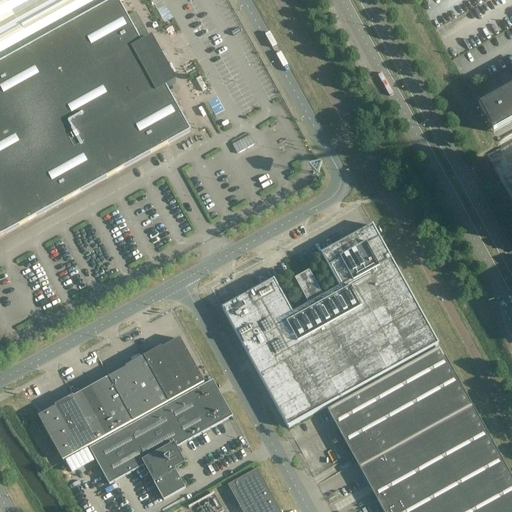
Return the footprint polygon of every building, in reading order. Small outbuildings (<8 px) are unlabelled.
[(0,0),(0,237),(191,132),(166,89),(175,84),(162,62),(150,39),(142,44),(126,16),(119,2),(118,0),(107,6),(106,4),(107,3),(105,0),(0,0)] [(135,12),(131,15),(136,22),(140,19),(135,12)] [(187,73),(195,67),(191,61),(183,66),(187,73)] [(494,133),(511,123),(511,88),(479,107),(494,133)] [(250,136),(232,145),(237,154),(255,144),(250,136)] [(376,150),(373,143),(368,146),(371,152),(376,150)] [(438,345),(383,245),(373,227),(372,227),(321,255),(339,288),(323,297),(310,272),(295,280),(309,305),(293,314),(275,281),(223,309),(223,310),(288,428),(289,428),(438,346),(439,345),(438,345)] [(204,384),(180,339),(163,349),(162,347),(144,357),(145,359),(169,403),(204,384)] [(511,511),(511,478),(441,349),(328,411),(368,483),(383,511),(511,511)] [(169,403),(145,359),(144,357),(125,367),(126,369),(110,378),(134,422),(169,403)] [(134,422),(110,378),(74,398),(99,442),(134,422)] [(177,448),(233,417),(217,389),(213,381),(90,449),(110,485),(145,466),(164,501),(186,489),(175,469),(186,464),(177,448)] [(99,442),(74,398),(73,396),(55,406),(56,408),(39,417),(63,462),(99,442)] [(280,511),(257,470),(228,486),(229,487),(230,486),(243,511),(280,511)]
